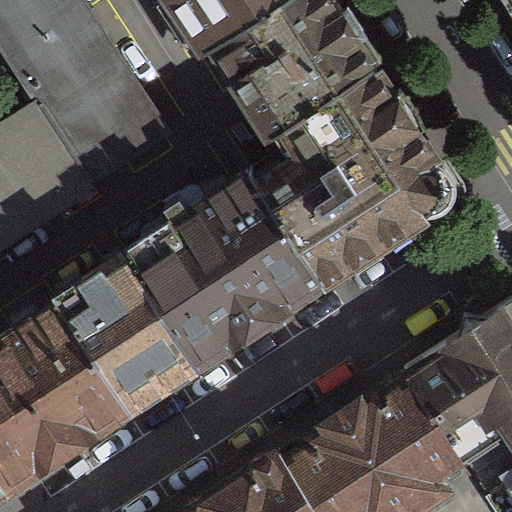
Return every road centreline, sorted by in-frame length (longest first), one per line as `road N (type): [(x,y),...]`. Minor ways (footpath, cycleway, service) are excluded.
road 1 (residential): [(511,243),(86,511)]
road 2 (residential): [(428,0),(511,126)]
